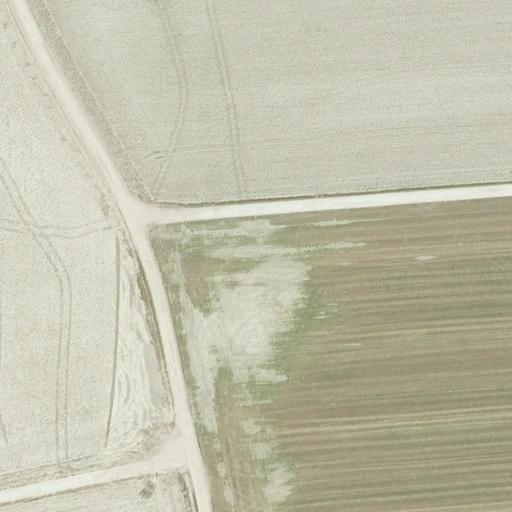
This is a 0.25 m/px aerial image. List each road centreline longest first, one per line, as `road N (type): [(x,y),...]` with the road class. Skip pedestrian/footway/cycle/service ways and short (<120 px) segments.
road 1 (track): [(203,511),(159,306),(131,220),(17,0)]
road 2 (track): [(131,220),(511,191)]
road 3 (track): [(192,457),(0,497)]
